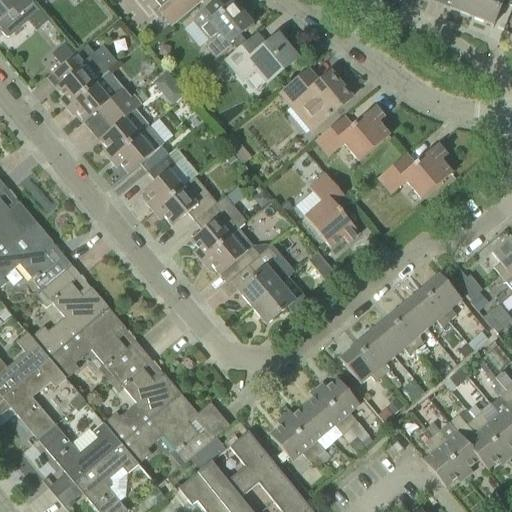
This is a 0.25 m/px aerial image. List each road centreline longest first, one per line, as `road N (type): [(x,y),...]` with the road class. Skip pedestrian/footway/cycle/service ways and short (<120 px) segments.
road 1 (residential): [(240,373),(0,94)]
road 2 (residential): [(240,373),(264,375),(393,268),(477,237),(511,202)]
road 3 (residential): [(504,112),(451,112),(412,93),(281,0)]
road 4 (residential): [(449,511),(408,473),(383,477),(342,511)]
